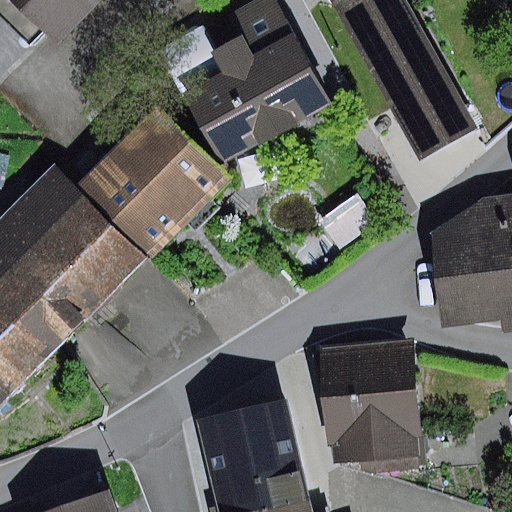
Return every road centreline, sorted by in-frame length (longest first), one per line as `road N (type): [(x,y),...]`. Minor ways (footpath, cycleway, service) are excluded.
road 1 (residential): [(365,281),(147,421)]
road 2 (residential): [(511,162),(365,281)]
road 3 (residential): [(511,356),(449,341),(365,281)]
road 4 (residential): [(147,421),(0,491)]
